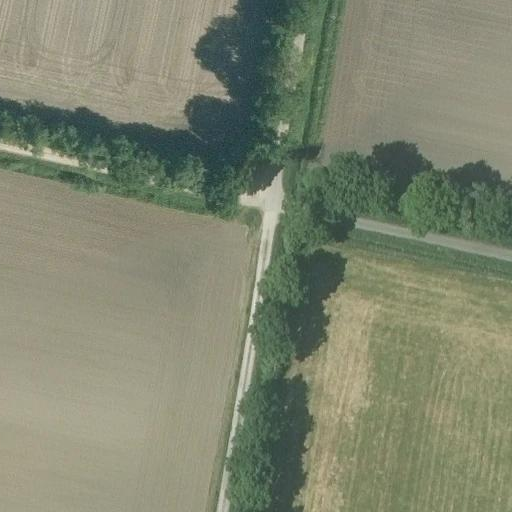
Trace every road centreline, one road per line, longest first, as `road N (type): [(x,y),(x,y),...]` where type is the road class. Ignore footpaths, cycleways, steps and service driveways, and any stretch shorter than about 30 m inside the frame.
road 1 (unclassified): [(308,0),(272,206),(511,258)]
road 2 (track): [(272,206),(219,511)]
road 3 (track): [(272,206),(0,146)]
